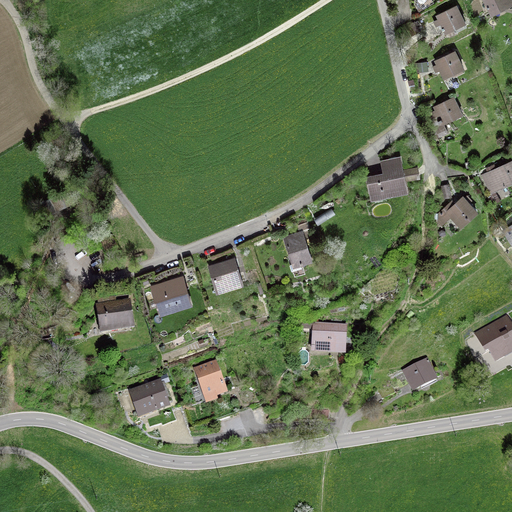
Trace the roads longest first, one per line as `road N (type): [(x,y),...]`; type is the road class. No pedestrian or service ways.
road 1 (tertiary): [(0,423),(52,420),(147,456),(206,462),(511,413)]
road 2 (residential): [(411,117),(286,211),(106,279),(67,270)]
road 3 (track): [(7,0),(21,16),(46,94),(166,257)]
road 4 (track): [(71,122),(214,66),(329,0)]
road 5 (residential): [(411,117),(382,0)]
